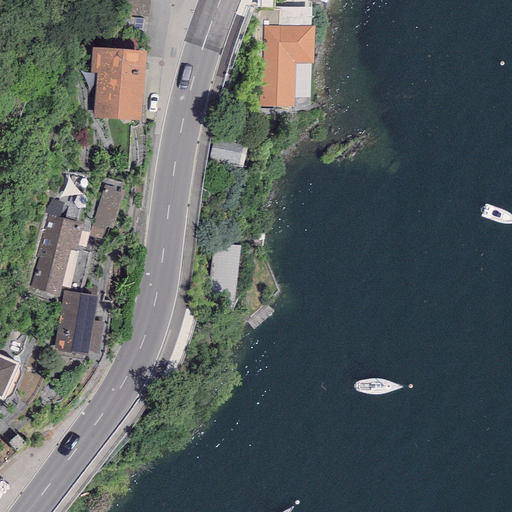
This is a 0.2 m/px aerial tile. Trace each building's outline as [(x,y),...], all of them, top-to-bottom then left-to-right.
[(303,23),(260,20),(254,108),(297,110),(303,23)] [(75,51),(74,121),(123,122),(125,52),(75,51)] [(239,168),(244,143),(215,137),(210,162),(239,168)] [(61,226),(38,222),(23,293),(46,298),(61,226)] [(204,314),(232,317),(240,248),(212,244),(204,314)] [(86,301),(52,294),(39,357),(72,364),(86,301)]
